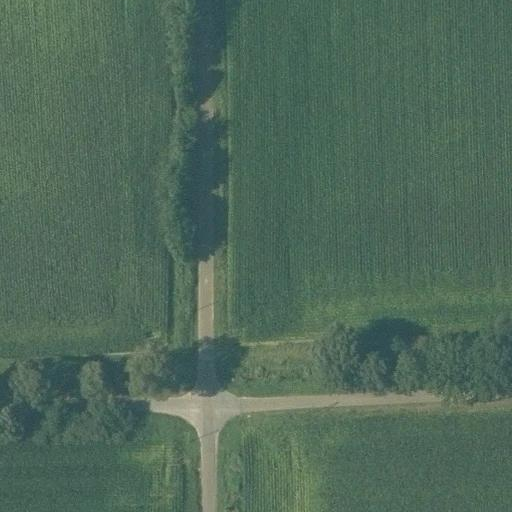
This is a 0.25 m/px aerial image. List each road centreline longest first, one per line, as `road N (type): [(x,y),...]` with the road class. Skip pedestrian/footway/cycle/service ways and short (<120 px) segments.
road 1 (unclassified): [(206,406),(199,0)]
road 2 (unclassified): [(206,406),(511,393)]
road 3 (unclassified): [(0,412),(206,406)]
